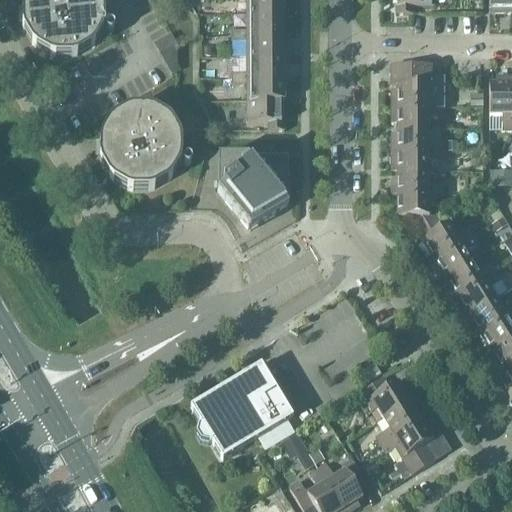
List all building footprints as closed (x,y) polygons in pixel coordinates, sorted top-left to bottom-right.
[(103,32),(105,26),(105,10),(103,4),(100,0),(26,0),(24,4),(22,10),(19,9),(19,27),(22,26),(24,32),(32,46),(36,50),(50,58),(56,59),(71,59),(77,58),(91,50),(95,46),(103,32)] [(238,0),(239,1),(246,1),(247,17),(284,17),(283,0),(238,0)] [(413,9),(434,9),(433,0),(396,0),(397,17),(413,17),(413,9)] [(511,15),(511,0),(488,0),(489,15),(511,15)] [(247,17),(247,33),(247,39),(284,38),(284,17),(247,17)] [(239,33),(239,44),(247,44),(247,60),(284,60),(284,38),(247,39),(247,33),(239,33)] [(247,76),(247,82),(284,82),(284,60),(247,60),(247,76)] [(391,94),(391,110),(444,110),(444,79),(431,79),(431,68),(391,68),(391,89),(397,89),(397,94),(391,94)] [(239,76),(239,87),(247,87),(247,103),(284,103),(284,82),(247,82),(247,76),(239,76)] [(511,79),(496,79),(495,79),(495,85),(489,85),(489,117),(501,117),(501,133),(511,133),(511,79)] [(483,97),(470,97),(470,108),(483,108),(483,97)] [(247,103),(247,125),(268,125),(268,133),(284,133),(284,103),(247,103)] [(100,159),(101,165),(109,179),(113,183),(127,191),(133,193),(149,193),(155,191),(168,183),(173,179),(180,165),(182,159),(182,144),(180,138),(173,124),(168,120),(155,112),(149,110),(133,110),(127,112),(113,120),(109,124),(101,138),(100,144),(96,143),(96,160),(100,159)] [(444,110),(391,110),(391,128),(397,128),(397,132),(428,132),(428,120),(444,120),(444,110)] [(397,132),(397,137),(391,137),(391,154),(444,153),(445,144),(429,144),(428,132),(397,132)] [(456,144),(446,144),(446,153),(456,153),(456,144)] [(444,153),(391,154),(391,170),(397,170),(397,175),(429,175),(429,164),(445,164),(444,153)] [(218,195),(248,230),(288,207),(288,162),(218,162),(218,195)] [(391,180),(391,197),(397,197),(434,197),(445,197),(445,187),(429,187),(429,175),(397,175),(397,180),(391,180)] [(511,175),(490,175),(490,185),(493,190),(511,190),(511,175)] [(457,186),(446,186),(446,196),(457,196),(457,186)] [(435,219),(429,219),(429,207),(434,207),(434,197),(397,197),(397,220),(408,220),(422,243),(442,230),(435,219)] [(502,221),(492,227),(497,234),(506,228),(502,221)] [(429,265),(474,237),(469,229),(455,237),(449,226),(442,230),(422,243),(434,262),(429,265)] [(474,237),(429,265),(437,279),(442,276),(445,281),(472,264),(466,254),(480,246),(474,237)] [(448,285),(443,288),(452,302),(497,274),(492,265),(478,274),(472,264),(445,281),(448,285)] [(497,274),(452,302),(460,316),(465,313),(468,318),(495,301),(489,291),(502,282),(497,274)] [(475,339),(507,320),(511,316),(511,304),(501,311),(495,301),(468,318),(471,322),(466,326),(475,339)] [(491,355),(511,341),(511,328),(511,316),(507,320),(475,339),(475,340),(480,337),(491,355)] [(498,376),(511,367),(511,341),(491,355),(494,360),(489,363),(498,376)] [(381,377),(377,372),(374,366),(361,374),(368,385),(381,377)] [(511,367),(498,376),(506,390),(511,387),(511,367)] [(272,386),(261,368),(191,410),(202,428),(198,430),(196,438),(201,445),(209,447),(212,445),(223,463),(293,421),(282,403),(285,401),(288,393),(283,386),(275,384),(272,386)] [(409,405),(407,401),(412,398),(403,384),(398,387),(397,386),(389,391),(383,381),(360,396),(372,415),(376,412),(382,422),(409,405)] [(380,449),(394,440),(426,420),(417,407),(412,410),(409,405),(382,422),(389,432),(375,440),(380,449)] [(426,420),(394,440),(380,449),(386,457),(399,449),(406,459),(401,462),(403,465),(394,470),(402,482),(410,477),(412,479),(435,464),(425,448),(433,443),(430,437),(435,434),(426,420)] [(296,437),(280,447),(288,459),(303,449),(296,437)] [(317,452),(309,457),(315,467),(323,462),(317,452)] [(333,481),(325,467),(317,472),(341,511),(354,511),(359,509),(356,504),(362,501),(357,493),(366,486),(351,463),(341,469),(344,474),(333,481)] [(341,511),(317,472),(308,478),(317,491),(306,498),(298,485),(288,491),(301,511),(306,511),(313,508),(314,511),(341,511)]
